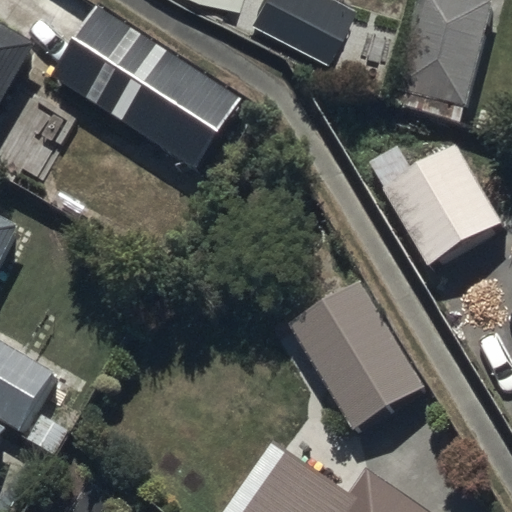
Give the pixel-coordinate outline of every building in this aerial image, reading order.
[(209,0),(239,9),(242,0),(209,0)] [(355,0),(258,0),(250,18),(334,58),(361,3),(355,0)] [(427,0),(403,105),(473,121),(499,12),(446,0),(427,0)] [(0,127),(41,57),(0,32),(8,19),(0,14),(0,127)] [(61,88),(206,184),(254,113),(108,17),(61,88)] [(463,156),(392,196),(437,276),(508,236),(463,156)] [(0,226),(0,292),(27,241),(0,226)] [(371,293),(299,335),(359,438),(431,396),(371,293)] [(0,343),(0,418),(32,436),(63,377),(0,343)] [(0,466),(15,439),(0,430),(0,466)] [(243,511),(421,511),(376,479),(361,500),(289,449),(243,511)]
